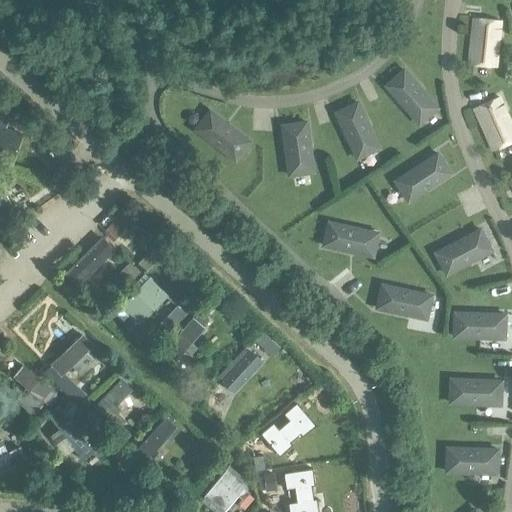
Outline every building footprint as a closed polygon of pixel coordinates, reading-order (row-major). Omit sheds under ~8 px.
[(472,65),(499,67),(502,20),(475,18),(472,65)] [(384,85),(421,126),(441,109),(404,67),(384,85)] [(493,152),(511,143),(511,120),(501,97),(474,109),(493,152)] [(360,102),(335,113),(356,160),(381,149),(360,102)] [(236,162),(253,140),(212,108),(195,130),(236,162)] [(0,158),(12,163),(23,134),(5,127),(7,122),(0,119),(0,158)] [(307,122),(281,126),(288,176),(314,172),(307,122)] [(438,154),(395,182),(408,202),(451,174),(438,154)] [(0,213),(13,207),(0,181),(0,213)] [(114,222),(103,232),(113,242),(124,232),(114,222)] [(324,246),(323,247),(374,259),(380,233),(379,233),(329,222),(326,236),(324,246)] [(481,230),(436,253),(447,275),(492,252),(481,230)] [(130,263),(121,272),(125,276),(124,277),(130,283),(141,273),(136,267),(135,267),(130,263)] [(78,297),(100,283),(92,270),(70,283),(78,297)] [(168,293),(150,276),(122,305),(140,322),(168,293)] [(383,282),(377,309),(430,321),(436,295),(383,282)] [(178,307),(166,319),(174,326),(185,314),(178,307)] [(27,312),(17,321),(25,330),(14,341),(24,352),(46,332),(27,312)] [(455,312),(454,338),(501,340),(504,340),(505,340),(506,315),(505,314),(455,312)] [(200,313),(194,320),(204,328),(210,321),(200,313)] [(191,318),(164,350),(176,361),(185,351),(189,355),(196,347),(192,343),(204,328),(194,320),(191,318)] [(93,359),(86,352),(94,345),(83,334),(52,365),(62,375),(73,365),(80,372),(93,359)] [(57,391),(24,365),(14,377),(27,387),(16,401),(33,414),(44,400),(51,406),(59,396),(55,392),(57,391)] [(450,403),(450,404),(501,406),(501,405),(502,380),(501,380),(495,380),(451,378),(450,403)] [(132,390),(120,379),(91,408),(113,430),(124,419),(115,410),(121,404),(119,403),(132,390)] [(78,386),(68,396),(77,405),(87,395),(78,386)] [(274,423),(261,434),(280,456),(293,445),(291,443),(283,434),(293,425),(301,434),(303,437),(316,426),(297,403),(284,414),(290,421),(279,430),(274,423)] [(94,451),(62,407),(50,415),(59,429),(51,435),(62,450),(70,444),(81,460),(94,451)] [(180,432),(178,430),(179,429),(167,419),(136,452),(147,463),(166,443),(169,446),(180,432)] [(0,473),(28,460),(21,446),(8,453),(4,445),(0,446),(0,473)] [(446,447),(446,474),(500,474),(500,447),(446,447)] [(70,470),(76,459),(64,453),(58,464),(70,470)] [(251,455),(255,469),(265,466),(261,453),(251,455)] [(204,496),(222,511),(224,511),(238,496),(244,500),(250,493),(245,488),(250,482),(230,466),(204,496)] [(157,467),(147,476),(154,483),(163,474),(157,467)] [(314,469),(285,474),(288,491),(296,489),(298,502),(290,504),(291,511),(321,511),(319,499),(316,500),(304,502),(301,488),(313,486),(317,486),(314,469)] [(265,471),(254,472),(257,490),(268,488),(265,471)]
